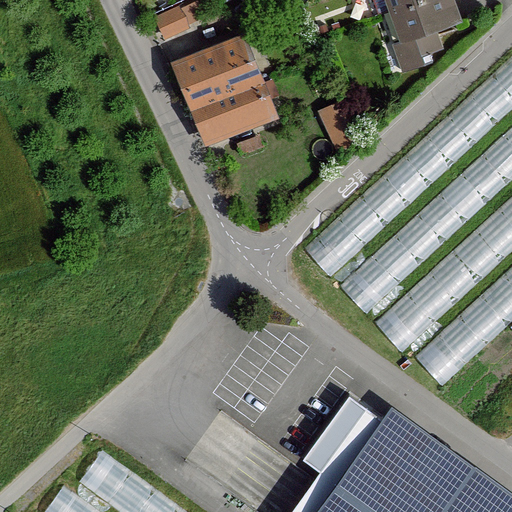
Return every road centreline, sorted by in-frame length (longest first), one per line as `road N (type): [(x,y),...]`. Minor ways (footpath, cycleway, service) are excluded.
road 1 (residential): [(254,268),(511,34)]
road 2 (track): [(254,268),(0,504)]
road 3 (unclassified): [(254,268),(511,461)]
road 4 (residential): [(115,0),(220,219),(254,268)]
